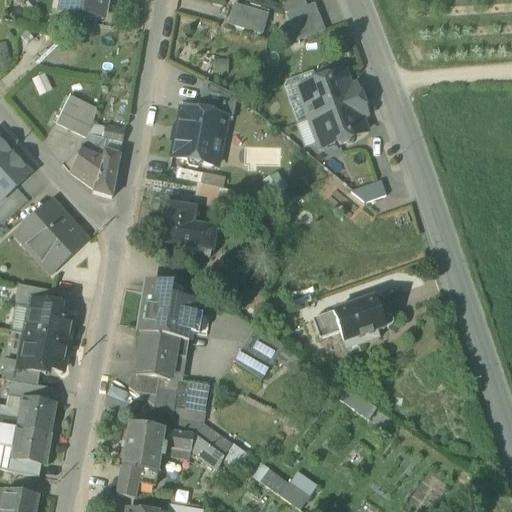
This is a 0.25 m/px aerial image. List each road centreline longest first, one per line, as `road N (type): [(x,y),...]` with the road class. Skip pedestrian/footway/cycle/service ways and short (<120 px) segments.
road 1 (secondary): [(511,426),(359,0)]
road 2 (residential): [(68,511),(120,243)]
road 3 (residential): [(120,243),(160,0)]
road 4 (residential): [(0,111),(120,243)]
road 5 (track): [(511,73),(391,79)]
